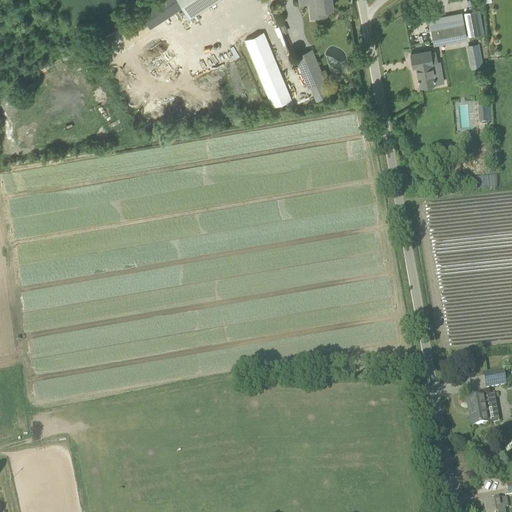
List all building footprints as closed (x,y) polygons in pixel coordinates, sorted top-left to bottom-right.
[(177,0),(189,17),(215,0),(177,0)] [(333,8),(331,0),(299,0),(300,1),(309,0),(310,2),(317,1),(318,10),(333,8)] [(465,12),(469,36),(484,33),(479,9),(465,12)] [(458,40),(456,27),(432,32),(434,44),(458,40)] [(291,99),(264,33),(245,40),(273,107),(291,99)] [(480,67),(476,43),(468,45),(473,68),(480,67)] [(295,57),(308,87),(325,80),(312,50),(295,57)] [(430,50),(411,53),(413,67),(416,66),(419,78),(418,78),(419,81),(420,86),(435,83),(432,63),(433,63),(430,50)] [(479,123),(491,121),(489,107),(477,109),(479,123)] [(503,371),(483,375),(486,388),(506,385),(503,371)] [(467,400),(472,426),(489,423),(486,408),(496,406),(494,395),(484,397),(467,400)] [(506,500),(485,503),(486,511),(503,511),(503,509),(508,508),(506,500)]
